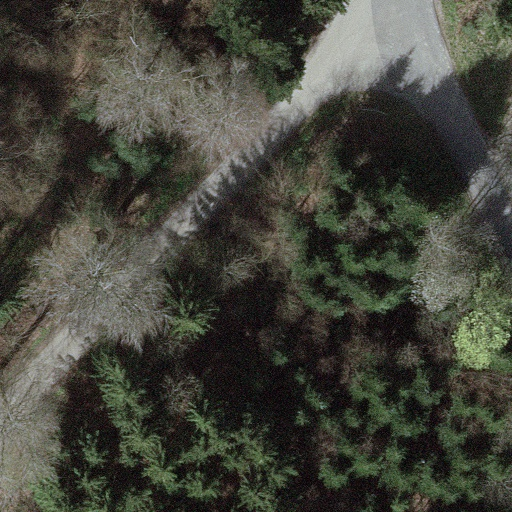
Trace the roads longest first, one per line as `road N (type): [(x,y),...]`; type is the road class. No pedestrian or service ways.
road 1 (unclassified): [(409,25),(249,146),(0,436)]
road 2 (unclassified): [(409,25),(511,248)]
